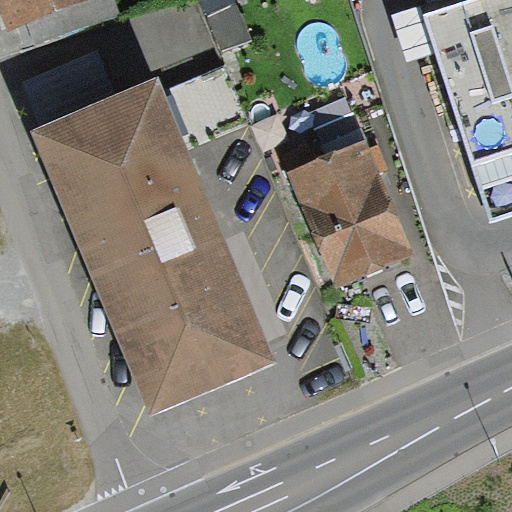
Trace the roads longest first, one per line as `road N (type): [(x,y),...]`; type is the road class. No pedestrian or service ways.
road 1 (residential): [(140,511),(0,136)]
road 2 (secondary): [(511,382),(218,511)]
